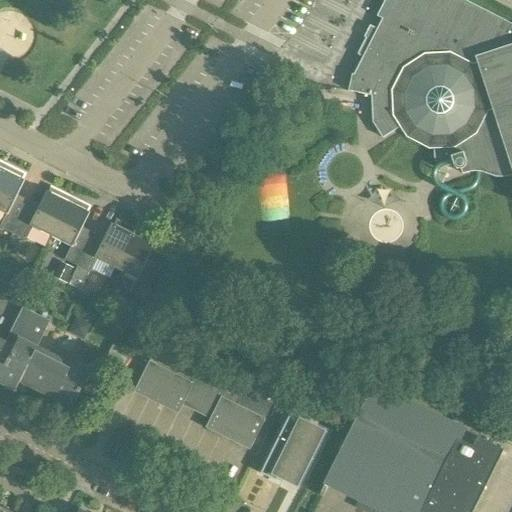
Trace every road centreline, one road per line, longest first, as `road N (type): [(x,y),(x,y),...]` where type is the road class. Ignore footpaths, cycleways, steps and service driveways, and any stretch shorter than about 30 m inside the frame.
road 1 (residential): [(160,511),(0,433)]
road 2 (residential): [(127,196),(0,133)]
